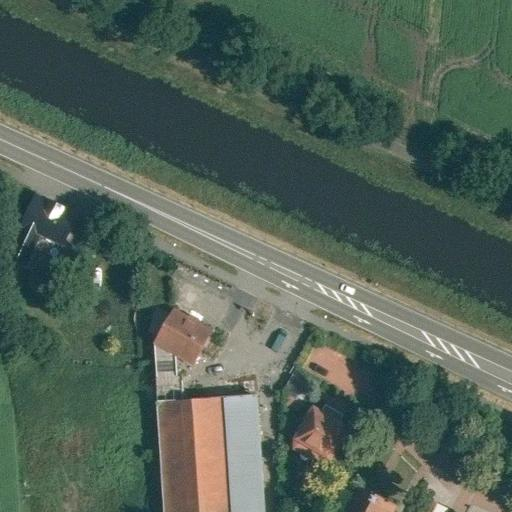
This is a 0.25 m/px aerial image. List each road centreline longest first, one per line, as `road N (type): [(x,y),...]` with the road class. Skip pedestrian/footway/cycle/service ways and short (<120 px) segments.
road 1 (primary): [(0,141),(511,376)]
road 2 (unclassified): [(99,0),(511,188)]
